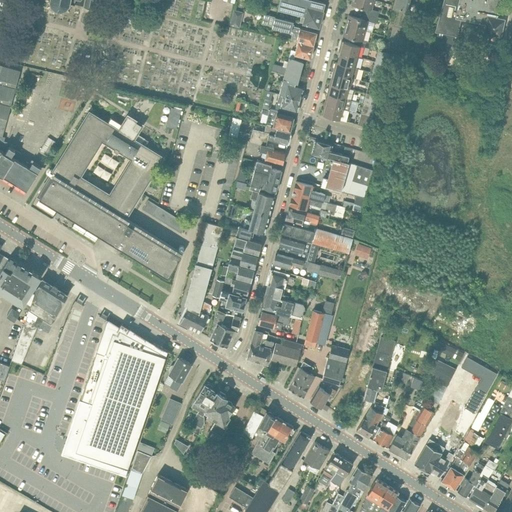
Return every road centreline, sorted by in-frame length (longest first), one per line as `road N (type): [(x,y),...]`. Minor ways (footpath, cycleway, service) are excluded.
road 1 (residential): [(337,0),(247,337),(228,367)]
road 2 (tertiary): [(228,367),(0,225)]
road 3 (tertiary): [(402,475),(228,367)]
